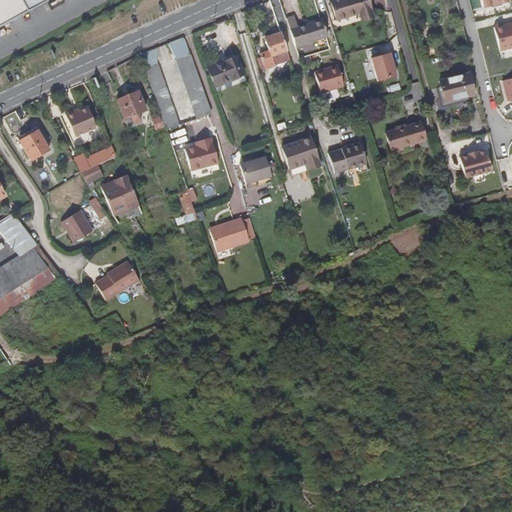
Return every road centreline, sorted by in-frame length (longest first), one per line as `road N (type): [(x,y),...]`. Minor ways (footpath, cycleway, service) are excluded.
road 1 (tertiary): [(225,0),(0,104)]
road 2 (unknown): [(169,26),(209,92),(242,208)]
